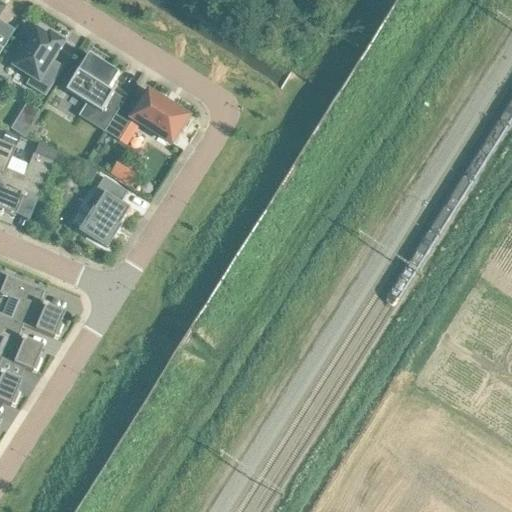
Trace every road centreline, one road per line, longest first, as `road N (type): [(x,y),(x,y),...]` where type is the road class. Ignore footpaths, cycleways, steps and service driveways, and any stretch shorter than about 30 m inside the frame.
road 1 (track): [(198,511),(511,16)]
road 2 (residential): [(115,293),(216,135),(221,112),(211,97),(52,0)]
road 3 (residential): [(0,481),(115,293)]
road 4 (residential): [(0,243),(115,293)]
